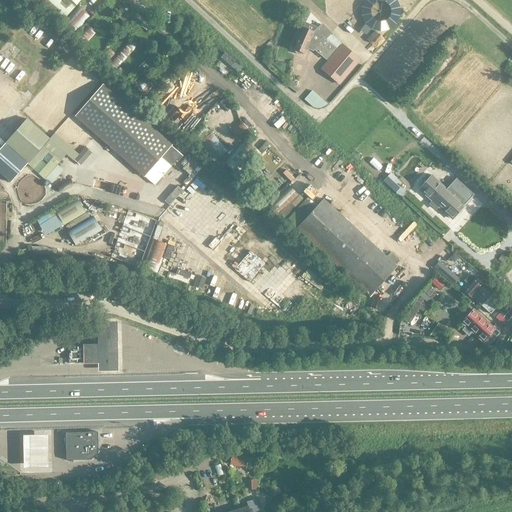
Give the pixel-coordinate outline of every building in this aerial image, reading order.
[(81,0),(36,0),(60,23),(76,6),(81,0)] [(125,24),(135,12),(130,6),(128,8),(124,5),(115,14),(125,24)] [(89,17),(76,6),(60,23),(72,35),(89,17)] [(152,27),(136,14),(132,19),(148,32),(152,27)] [(303,28),(294,49),(296,50),(295,52),(296,53),(298,54),(300,55),(301,54),(302,52),(304,53),(307,47),(314,49),(326,59),(335,48),(325,39),(331,33),(322,24),(313,33),(303,28)] [(85,31),(82,28),(81,27),(79,30),(80,30),(75,36),(85,45),(95,34),(88,28),(85,31)] [(108,48),(98,59),(112,72),(138,46),(130,38),(115,54),(108,48)] [(342,46),(323,69),(338,83),(358,59),(342,46)] [(238,71),(242,66),(226,51),(221,56),(238,71)] [(154,85),(144,75),(133,86),(145,96),(154,85)] [(103,85),(75,117),(144,178),(161,159),(167,164),(177,152),(171,147),(172,146),(103,85)] [(313,89),(305,98),(318,111),(327,102),(313,89)] [(201,118),(218,100),(213,95),(196,114),(201,118)] [(172,121),(184,126),(188,116),(177,111),(172,121)] [(27,119),(5,143),(28,163),(27,164),(31,168),(47,150),(44,145),(49,139),(27,119)] [(240,120),(230,130),(240,142),(250,131),(240,120)] [(199,143),(210,132),(202,124),(191,135),(199,143)] [(246,140),(225,163),(239,176),(260,153),(246,140)] [(5,143),(0,149),(0,173),(11,183),(27,164),(28,163),(5,143)] [(57,158),(41,176),(44,180),(60,161),(57,158)] [(446,190),(440,184),(444,179),(439,174),(435,180),(431,176),(420,189),(452,218),(464,205),(464,206),(474,195),(456,178),(446,190)] [(277,217),(299,196),(289,185),(266,205),(277,217)] [(396,193),(402,196),(405,190),(399,187),(396,193)] [(370,296),(397,267),(323,199),(317,205),(308,197),(287,220),(370,296)] [(77,200),(58,210),(66,225),(85,213),(77,200)] [(157,224),(158,219),(122,208),(119,220),(123,221),(112,256),(141,265),(150,236),(158,239),(162,225),(157,224)] [(47,214),(37,219),(45,234),(64,225),(57,213),(47,214)] [(94,217),(67,232),(75,245),(101,230),(94,217)] [(167,244),(153,239),(143,268),(157,273),(167,244)] [(245,243),(228,260),(244,275),(260,258),(245,243)] [(163,259),(161,266),(170,269),(173,262),(163,259)] [(443,274),(448,278),(455,272),(449,267),(443,274)] [(177,268),(176,272),(169,271),(168,277),(188,281),(191,271),(177,268)] [(197,274),(193,284),(202,287),(206,277),(197,274)] [(440,289),(445,283),(436,276),(431,281),(440,289)] [(475,277),(463,291),(471,298),(472,297),(490,314),(497,305),(510,316),(508,319),(511,323),(511,307),(503,299),(502,300),(475,277)] [(404,318),(410,323),(414,319),(418,321),(429,303),(418,296),(404,318)] [(474,310),(462,322),(466,326),(462,331),(468,337),(472,332),(487,346),(498,333),(474,310)] [(97,364),(97,372),(116,371),(116,323),(96,323),(97,345),(97,364)] [(97,343),(83,343),(83,345),(67,346),(68,363),(83,363),(97,362),(97,343)] [(67,461),(67,460),(91,460),(98,452),(98,433),(98,432),(97,431),(96,431),(65,432),(65,459),(66,460),(66,461),(67,461)] [(45,436),(22,437),(22,468),(45,467),(45,436)] [(246,467),(248,456),(232,454),(230,464),(246,467)] [(248,507),(235,511),(256,511),(252,500),(246,502),(248,507)]
